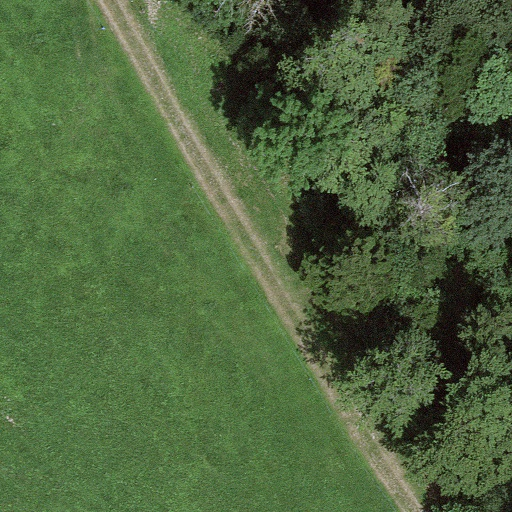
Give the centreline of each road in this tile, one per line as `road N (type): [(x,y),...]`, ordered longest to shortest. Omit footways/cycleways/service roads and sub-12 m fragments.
road 1 (track): [(417,511),(99,0)]
road 2 (track): [(439,511),(435,447),(453,243),(414,0)]
